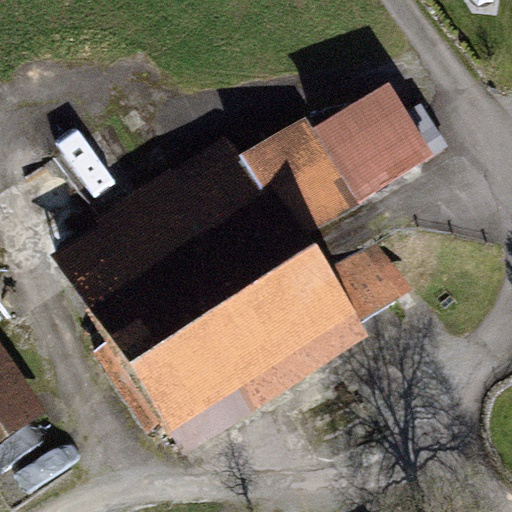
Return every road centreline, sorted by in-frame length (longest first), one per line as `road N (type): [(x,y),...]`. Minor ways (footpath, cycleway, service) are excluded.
road 1 (unknown): [(101,507),(103,468),(26,221),(21,183),(28,166),(66,141),(441,69)]
road 2 (track): [(87,511),(148,491),(435,457),(511,508)]
road 3 (track): [(511,184),(396,0)]
road 4 (track): [(435,457),(511,318)]
